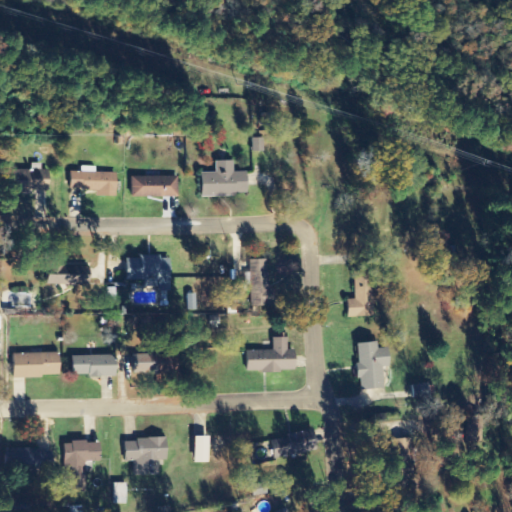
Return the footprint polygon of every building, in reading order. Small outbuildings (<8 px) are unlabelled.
[(197,197),(243,196),(242,172),(230,172),(230,161),(212,161),(212,173),(196,173),(197,197)] [(114,193),(114,173),(93,173),(93,167),(79,167),(79,173),(68,172),(68,192),(114,193)] [(48,172),(11,170),(10,192),(47,194),(48,172)] [(128,198),(177,197),(177,176),(127,178),(128,198)] [(167,258),(121,258),(121,280),(156,280),(156,292),(167,292),(167,258)] [(264,260),(247,260),(248,308),(271,307),(271,289),(265,289),(264,260)] [(62,262),(43,263),(44,286),(87,285),(86,267),(62,267),(62,262)] [(351,300),(343,301),(344,318),(372,317),(370,287),(351,288),(351,300)] [(291,351),(284,351),(284,339),(269,338),(269,351),(242,351),(241,372),(291,373),(291,351)] [(352,345),(356,391),(382,388),(381,368),(387,368),(385,349),(374,349),(374,343),(352,345)] [(8,354),(9,378),(57,377),(56,353),(8,354)] [(156,376),(157,356),(129,355),(129,374),(156,376)] [(111,356),(67,357),(67,377),(111,376),(111,356)] [(410,386),(411,396),(421,395),(421,385),(410,386)] [(270,459),(312,452),(309,432),(267,439),(270,459)] [(206,437),(191,438),(191,464),(206,463),(206,437)] [(163,439),(120,441),(121,462),(132,462),(133,476),(157,475),(156,461),(164,461),(163,439)] [(388,474),(407,473),(405,439),(386,440),(388,474)] [(84,493),(83,463),(96,463),(96,442),(60,444),(62,493),(84,493)] [(3,449),(2,468),(49,470),(49,450),(3,449)] [(112,504),(123,505),(124,484),(112,484),(112,504)]
